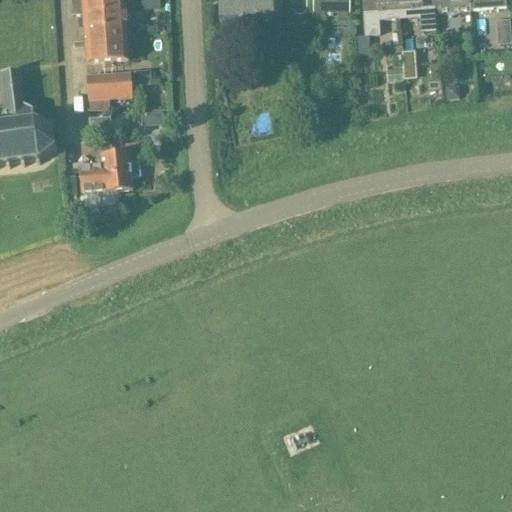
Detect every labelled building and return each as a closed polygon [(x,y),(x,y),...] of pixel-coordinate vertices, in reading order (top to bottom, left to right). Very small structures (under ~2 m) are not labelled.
[(82,17),(82,18),(84,45),(103,43),(102,31),(125,30),(122,0),(80,0),(81,1),(72,2),(73,18),(82,17)] [(140,0),(142,15),(158,13),(156,0),(140,0)] [(218,0),(219,23),(237,23),(237,33),(256,33),(256,22),(272,22),(272,0),(218,0)] [(313,0),(313,15),(350,15),(349,0),(313,0)] [(379,24),(400,23),(398,0),(361,0),(364,40),(380,39),(379,24)] [(398,0),(400,23),(420,21),(421,36),(436,35),(435,17),(436,17),(434,0),(398,0)] [(471,14),(470,0),(434,0),(436,17),(471,14)] [(470,0),(471,14),(472,14),(471,3),(491,1),(492,13),(507,12),(506,0),(470,0)] [(103,43),(84,45),(85,65),(128,62),(125,30),(102,31),(103,43)] [(399,48),(398,36),(392,37),(393,48),(383,49),(384,59),(386,59),(387,65),(393,64),(394,73),(402,72),(401,57),(401,47),(399,48)] [(402,72),(403,83),(417,82),(415,55),(401,56),(401,57),(402,72)] [(0,167),(6,167),(6,172),(10,171),(9,166),(20,165),(20,170),(24,169),(23,164),(35,163),(36,168),(40,167),(39,161),(52,151),(56,153),(57,150),(52,148),(50,133),(54,130),(52,127),(48,131),(33,124),(32,115),(36,112),(34,109),(30,112),(23,109),(19,74),(0,76),(4,111),(0,111),(0,114),(2,128),(0,128),(0,167)] [(87,92),(132,89),(130,77),(86,80),(87,92)] [(133,102),(132,89),(87,92),(87,105),(89,105),(89,115),(100,114),(100,104),(133,102)] [(459,102),(458,94),(454,90),(446,90),(447,102),(459,102)] [(111,122),(90,124),(91,137),(112,136),(111,122)] [(133,193),(131,181),(140,180),(138,166),(130,167),(129,157),(100,160),(102,172),(80,174),(82,199),(133,193)] [(66,200),(77,199),(76,179),(64,180),(66,200)]
